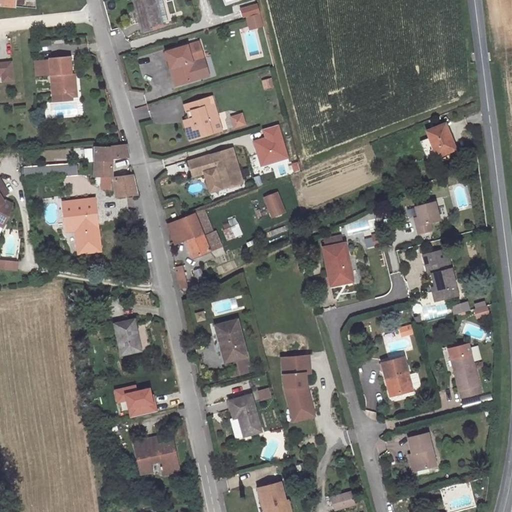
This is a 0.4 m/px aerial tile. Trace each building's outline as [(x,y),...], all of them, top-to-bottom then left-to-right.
[(157,0),(134,0),(143,32),(165,26),(157,0)] [(247,17),(260,13),(258,5),(241,10),(244,18),(247,17)] [(260,13),(247,17),(250,26),(262,23),(260,13)] [(171,52),(177,68),(181,67),(186,83),(206,76),(201,60),(209,57),(204,42),(171,52)] [(67,58),(50,59),(50,60),(51,75),(52,91),(69,90),(67,58)] [(35,61),(36,76),(51,75),(50,60),(35,61)] [(0,74),(2,74),(2,82),(13,82),(11,63),(0,63),(0,74)] [(182,84),(186,83),(181,67),(177,68),(182,84)] [(261,80),(264,89),(274,87),(272,77),(261,80)] [(69,90),(52,91),(53,99),(69,98),(69,90)] [(193,115),(192,115),(195,126),(197,125),(200,137),(217,132),(214,120),(225,116),(220,101),(217,101),(215,93),(189,101),(191,108),(196,107),(198,114),(193,115)] [(244,112),(229,116),(233,129),(247,124),(244,112)] [(195,126),(192,115),(188,116),(195,139),(200,137),(197,125),(195,126)] [(228,129),(225,116),(214,120),(217,132),(228,129)] [(444,123),(428,130),(439,155),(455,148),(444,123)] [(265,130),(267,139),(256,142),(264,166),(289,158),(279,126),(265,130)] [(126,143),(94,146),(93,162),(94,162),(93,161),(111,161),(111,157),(128,156),(126,143)] [(247,182),(237,147),(194,161),(198,175),(210,172),(220,169),(226,188),(247,182)] [(94,162),(93,162),(92,191),(110,192),(111,161),(93,161),(94,162)] [(22,168),(24,181),(59,177),(77,175),(76,164),(22,168)] [(220,169),(210,172),(216,191),(226,188),(220,169)] [(0,222),(8,227),(15,214),(12,213),(17,204),(9,200),(7,196),(12,193),(2,174),(1,174),(0,174),(0,222)] [(132,176),(113,179),(115,196),(136,193),(132,176)] [(276,193),(264,197),(272,216),(283,211),(276,193)] [(95,199),(64,202),(65,216),(67,215),(69,230),(76,230),(78,253),(100,251),(95,199)] [(414,207),(416,218),(418,226),(415,226),(417,235),(431,231),(429,223),(439,221),(434,202),(414,207)] [(204,211),(195,215),(205,238),(214,234),(204,211)] [(195,215),(168,226),(176,245),(186,241),(194,260),(222,249),(216,233),(214,234),(205,238),(195,215)] [(236,217),(227,221),(235,239),(244,235),(236,217)] [(383,247),(380,232),(372,234),(375,249),(383,247)] [(323,248),(332,286),(353,282),(345,244),(341,245),(339,236),(325,239),(327,247),(323,248)] [(430,274),(433,286),(437,300),(456,294),(445,249),(422,254),(425,266),(428,265),(430,274)] [(0,269),(19,270),(20,260),(0,258),(0,269)] [(177,272),(180,287),(187,286),(183,267),(179,268),(179,272),(177,272)] [(202,267),(194,270),(198,282),(206,279),(202,267)] [(451,306),(453,314),(468,310),(466,302),(451,306)] [(482,306),(470,310),(473,321),(486,318),(482,306)] [(120,353),(140,350),(135,318),(115,322),(120,353)] [(235,318),(212,324),(217,340),(223,339),(227,358),(222,359),(226,376),(248,370),(235,318)] [(402,337),(411,334),(409,327),(400,330),(402,337)] [(217,340),(222,359),(227,358),(223,339),(217,340)] [(449,348),(451,358),(452,358),(469,353),(466,344),(449,348)] [(469,353),(452,358),(455,371),(452,372),(459,398),(479,393),(469,353)] [(312,374),(312,355),(282,357),(282,375),(284,375),(284,390),(294,424),(319,416),(310,390),(309,374),(312,374)] [(380,363),(384,380),(387,379),(392,396),(410,391),(401,357),(380,363)] [(120,398),(129,397),(130,400),(133,416),(159,411),(155,394),(153,394),(151,386),(139,389),(137,383),(118,388),(120,398)] [(268,396),(266,387),(252,390),(255,399),(268,396)] [(248,394),(226,400),(231,417),(236,416),(241,435),(257,430),(248,394)] [(156,431),(134,435),(140,467),(151,465),(150,457),(159,455),(162,469),(178,466),(172,435),(157,438),(156,431)] [(423,434),(409,438),(406,438),(410,454),(414,471),(433,466),(426,433),(423,434)] [(267,511),(290,511),(289,503),(286,504),(280,484),(259,490),(264,510),(267,509),(267,511)] [(350,492),(333,497),(336,510),(354,506),(350,492)]
